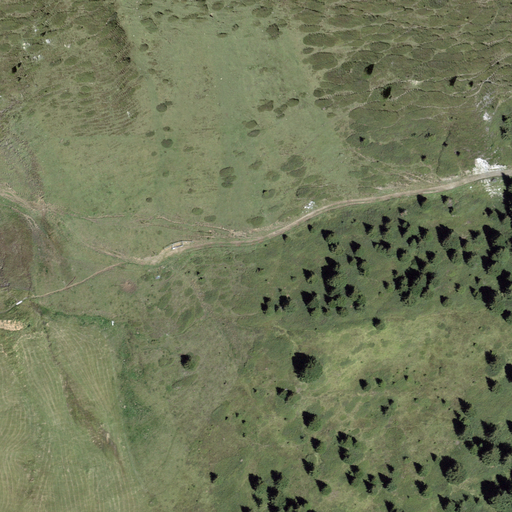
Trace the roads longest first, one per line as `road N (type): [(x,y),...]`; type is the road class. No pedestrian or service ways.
road 1 (track): [(511,174),(316,214),(243,243)]
road 2 (track): [(243,243),(143,268),(92,260)]
